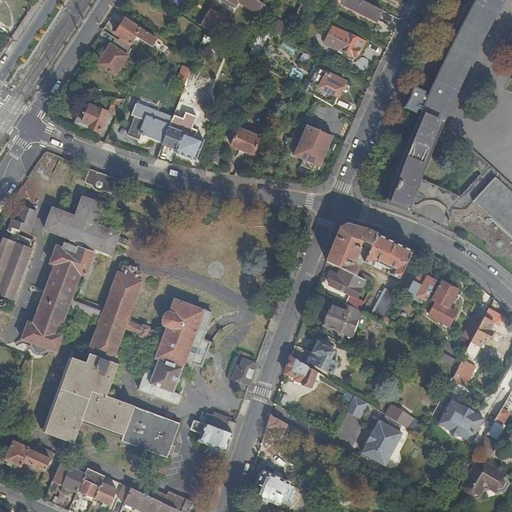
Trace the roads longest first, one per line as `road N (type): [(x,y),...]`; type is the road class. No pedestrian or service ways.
road 1 (tertiary): [(334,203),(225,511)]
road 2 (unclassified): [(29,126),(104,160),(188,182),(334,203)]
road 3 (tertiary): [(423,0),(334,203)]
road 4 (residential): [(334,203),(430,235),(511,298)]
road 5 (residential): [(29,126),(107,0)]
